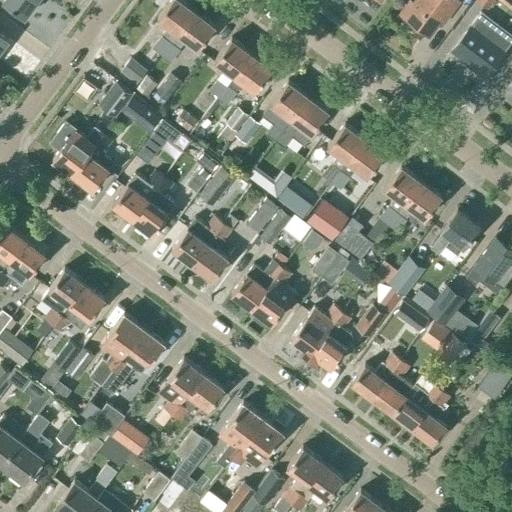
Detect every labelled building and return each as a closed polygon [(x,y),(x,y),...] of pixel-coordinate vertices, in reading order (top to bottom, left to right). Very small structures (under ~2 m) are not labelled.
[(4,0),(25,15),(36,0),(4,0)] [(162,52),(195,8),(183,0),(169,0),(157,16),(169,25),(153,46),(162,52)] [(415,0),(414,2),(411,0),(409,0),(400,12),(428,33),(437,21),(440,23),(457,0),(415,0)] [(195,8),(162,52),(170,59),(186,38),(198,47),(215,23),(195,8)] [(465,30),(451,48),(472,64),(471,66),(484,76),(499,56),(511,40),(511,38),(511,31),(481,9),(470,23),(465,30)] [(0,31),(0,49),(8,38),(0,31)] [(234,74),(252,51),(231,36),(214,59),(234,74)] [(252,51),(234,74),(254,89),(272,66),(252,51)] [(145,71),(129,58),(120,70),(137,82),(145,71)] [(181,78),(171,70),(153,94),(163,102),(181,78)] [(154,78),(147,73),(137,86),(144,91),(154,78)] [(208,89),(217,96),(227,82),(218,75),(208,89)] [(134,90),(117,77),(98,101),(115,115),(120,108),(132,93),(134,90)] [(275,137),(308,93),(288,78),(271,101),(282,110),(266,131),(275,137)] [(236,90),(227,82),(217,96),(227,103),(236,90)] [(132,93),(120,108),(139,123),(151,107),(132,93)] [(308,93),(275,137),(284,144),(299,123),(311,131),(328,108),(308,93)] [(249,113),(238,104),(225,121),(236,129),(249,113)] [(196,118),(183,108),(175,119),(187,129),(196,118)] [(261,122),(250,113),(235,133),(245,142),(261,122)] [(332,180),(365,136),(345,121),(328,144),(339,152),(323,173),(332,180)] [(52,157),(73,172),(104,130),(95,124),(87,135),(85,133),(78,143),(68,136),(52,157)] [(167,137),(153,127),(135,152),(149,161),(167,137)] [(112,137),(104,130),(73,172),(93,187),(109,166),(98,158),(105,148),(104,147),(112,137)] [(365,136),(332,180),(340,186),(356,165),(368,174),(385,151),(365,136)] [(215,199),(237,170),(224,160),(202,189),(215,199)] [(388,222),(421,178),(401,163),(384,186),(395,195),(379,216),(388,222)] [(163,176),(154,169),(147,179),(136,170),(112,202),(132,217),(148,196),(163,176)] [(206,210),(212,197),(197,190),(201,181),(187,174),(177,197),(206,210)] [(163,176),(156,185),(148,196),(132,217),(152,232),(176,201),(164,192),(171,182),(163,176)] [(421,178),(388,222),(397,229),(413,208),(424,216),(441,193),(421,178)] [(338,203),(349,212),(361,198),(350,189),(338,203)] [(279,203),(266,194),(246,222),(258,231),(279,203)] [(333,237),(350,215),(324,195),(307,217),(333,237)] [(457,253),(463,244),(480,222),(457,205),(430,242),(438,248),(443,242),(457,253)] [(291,214),(280,206),(259,234),(270,242),(291,214)] [(172,246),(192,261),(223,219),(214,213),(206,224),(206,223),(198,233),(188,225),(172,246)] [(232,226),(223,219),(192,261),(212,276),(228,255),(217,247),(223,238),(232,226)] [(9,258),(25,236),(5,221),(0,227),(0,269),(2,267),(9,258)] [(357,238),(342,227),(333,238),(349,250),(357,238)] [(511,246),(496,234),(480,255),(466,274),(475,282),(484,271),(493,278),(511,253),(511,246)] [(25,236),(9,258),(29,273),(45,251),(25,236)] [(310,267),(321,275),(338,251),(328,243),(310,267)] [(349,259),(338,251),(321,275),(331,282),(349,259)] [(382,256),(372,272),(386,280),(396,265),(382,256)] [(253,261),(231,291),(251,306),(283,264),(273,257),(265,268),(264,269),(253,261)] [(420,268),(406,257),(389,281),(403,291),(420,268)] [(283,264),(251,306),(272,321),(287,300),(295,289),(284,281),(292,270),(283,264)] [(85,281),(64,265),(40,297),(52,306),(45,315),(54,322),(85,281)] [(105,296),(85,281),(54,322),(62,328),(69,319),(81,328),(105,296)] [(465,296),(446,282),(427,309),(446,323),(465,296)] [(371,332),(389,309),(375,299),(358,322),(371,332)] [(410,309),(397,300),(378,326),(391,335),(410,309)] [(342,308),(333,302),(325,312),(314,304),(291,335),(303,345),(300,350),(307,355),(342,308)] [(0,332),(12,315),(2,307),(0,309),(0,332)] [(342,308),(307,355),(315,361),(319,356),(331,366),(347,344),(346,344),(351,337),(352,334),(351,331),(343,325),(350,314),(342,308)] [(500,315),(490,308),(475,330),(485,337),(500,315)] [(101,382),(144,325),(124,310),(101,341),(112,350),(106,358),(102,356),(89,373),(101,382)] [(29,326),(14,315),(0,334),(0,343),(10,351),(29,326)] [(468,315),(460,326),(469,333),(478,321),(468,315)] [(437,349),(451,329),(436,318),(422,337),(437,349)] [(144,325),(113,366),(122,373),(137,353),(149,361),(164,340),(144,325)] [(436,350),(452,362),(467,341),(451,329),(437,349),(436,350)] [(82,345),(72,338),(55,360),(65,367),(82,345)] [(93,353),(82,345),(65,368),(77,376),(93,353)] [(371,396),(401,356),(392,349),(384,360),(382,358),(375,368),(365,361),(351,380),(371,396)] [(173,411),(204,370),(183,355),(160,385),(172,394),(164,405),(173,411)] [(401,356),(371,396),(391,411),(406,392),(405,391),(412,382),(402,374),(410,363),(401,356)] [(0,381),(10,369),(0,361),(0,381)] [(495,361),(477,385),(494,397),(511,372),(495,361)] [(15,366),(7,376),(22,388),(30,377),(15,366)] [(204,370),(173,411),(181,418),(197,397),(208,406),(224,385),(204,370)] [(406,392),(391,411),(412,426),(441,386),(433,380),(425,390),(422,388),(415,399),(406,392)] [(33,401),(5,381),(0,388),(0,404),(20,419),(33,401)] [(441,386),(412,426),(432,441),(446,422),(437,415),(444,405),(442,403),(450,393),(441,386)] [(233,456),(263,415),(243,399),(227,420),(239,429),(224,449),(233,456)] [(107,400),(92,419),(110,433),(125,413),(107,400)] [(0,461),(1,462),(19,437),(20,437),(27,428),(26,427),(4,411),(0,416),(0,461)] [(49,419),(39,412),(38,411),(26,427),(27,428),(20,437),(19,437),(1,462),(23,479),(42,454),(30,445),(41,431),(40,431),(49,419)] [(83,423),(71,414),(55,435),(68,444),(83,423)] [(263,415),(233,456),(241,462),(249,452),(261,460),(283,430),(281,428),(284,424),(276,418),(273,422),(263,415)] [(108,434),(94,423),(89,430),(91,431),(77,451),(89,459),(108,434)] [(184,458),(201,435),(191,427),(174,451),(184,458)] [(142,452),(153,438),(139,428),(129,442),(142,452)] [(174,457),(174,432),(156,432),(155,457),(174,457)] [(201,435),(184,458),(195,466),(212,443),(201,435)] [(292,500),(323,459),(303,444),(287,465),(298,474),(283,494),(292,500)] [(343,474),(323,459),(292,500),(300,507),(316,487),(327,495),(343,474)] [(83,511),(97,495),(116,469),(106,461),(86,487),(74,478),(56,503),(67,511),(83,511)] [(255,488),(252,494),(264,503),(284,477),(271,467),(255,488)] [(154,499),(169,479),(157,470),(142,490),(154,499)] [(164,507),(180,485),(170,478),(169,479),(154,499),(164,507)] [(237,511),(252,494),(255,488),(243,479),(219,511),(237,511)] [(371,511),(379,502),(360,487),(344,508),(349,511),(371,511)] [(97,495),(83,511),(123,511),(128,506),(115,496),(109,505),(97,495)] [(393,511),(379,502),(371,511),(393,511)]
